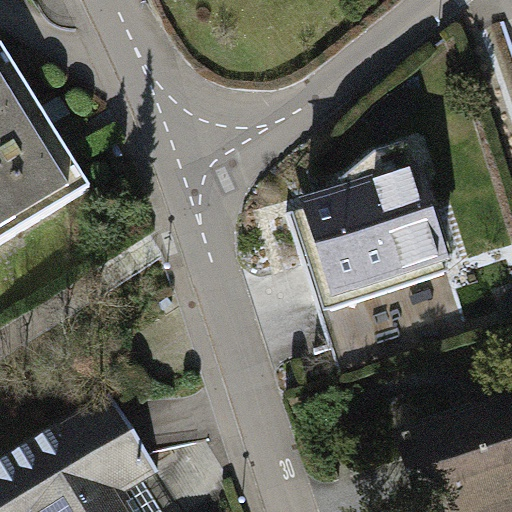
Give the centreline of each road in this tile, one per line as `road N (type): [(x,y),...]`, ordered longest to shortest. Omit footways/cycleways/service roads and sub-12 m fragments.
road 1 (residential): [(184,164),(297,511)]
road 2 (residential): [(441,0),(302,111),(184,164)]
road 3 (residential): [(110,0),(184,164)]
